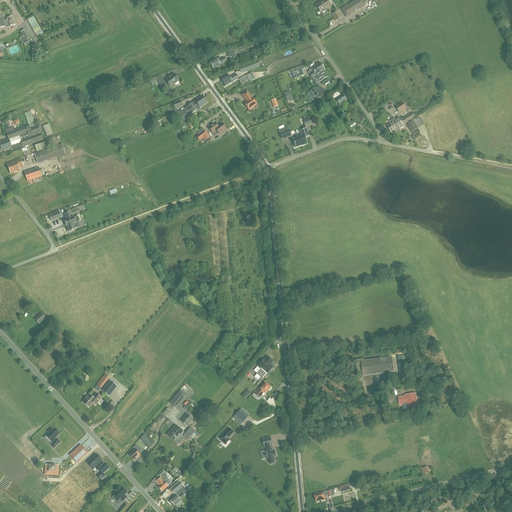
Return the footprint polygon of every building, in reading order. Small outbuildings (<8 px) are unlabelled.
[(321,0),(322,1),(316,5),(321,12),(331,5),(327,0),(321,0)] [(346,17),(365,5),(361,0),(356,0),(341,9),(346,17)] [(338,11),(332,15),(336,21),(342,17),(338,11)] [(0,13),(0,29),(6,27),(6,28),(15,25),(12,16),(7,19),(7,20),(4,21),(1,13),(0,13)] [(25,46),(32,42),(24,30),(21,32),(26,41),(22,43),(25,46)] [(230,60),(229,59),(233,58),(232,55),(235,54),(239,52),(238,51),(246,48),(245,45),(233,50),(233,49),(226,52),(228,57),(224,58),(224,57),(221,59),(219,57),(216,59),(209,63),(213,69),(220,65),(226,61),(230,60)] [(313,71),(309,74),(312,78),(313,80),(317,78),(319,82),(327,77),(322,71),(324,70),(319,62),(311,68),(313,71)] [(291,73),(299,70),(304,69),(303,65),(290,70),(291,73)] [(303,69),(292,74),(294,79),(305,74),(303,69)] [(162,88),(167,83),(170,87),(179,81),(174,74),(164,81),(160,76),(155,78),(162,88)] [(223,83),(225,86),(232,82),(238,79),(235,74),(230,77),(229,75),(221,80),(222,80),(221,81),(222,83),(223,83)] [(249,74),(243,77),(239,79),(243,86),(244,85),(243,83),(245,82),(246,85),(249,83),(247,81),(248,80),(249,82),(252,80),(249,74)] [(248,110),(256,104),(251,98),(246,91),(242,95),(246,101),(244,103),(248,110)] [(330,97),(335,103),(338,104),(339,106),(341,108),(343,107),(343,106),(342,104),(347,101),(342,94),(336,98),(334,95),(330,97)] [(186,112),(204,99),(201,96),(194,101),(183,108),(186,112)] [(206,103),(204,99),(186,112),(185,112),(183,109),(177,112),(181,122),(186,120),(184,115),(185,116),(187,116),(196,110),(197,111),(200,109),(199,108),(206,103)] [(174,109),(182,106),(180,100),(172,103),(174,109)] [(406,108),(402,103),(396,107),(400,113),(406,108)] [(30,123),(36,121),(32,111),(26,113),(30,123)] [(404,118),(407,123),(416,118),(413,112),(404,118)] [(422,135),(418,129),(425,124),(418,113),(414,115),(417,119),(407,125),(411,133),(412,132),(414,136),(412,137),(414,141),(422,135)] [(399,118),(395,120),(394,118),(391,120),(393,122),(387,125),(392,133),(398,129),(404,126),(404,125),(407,123),(404,118),(400,120),(399,118)] [(50,123),(45,125),(48,134),(53,133),(50,123)] [(220,129),(218,126),(217,127),(214,123),(208,128),(212,133),(216,131),(220,129)] [(221,124),(218,126),(220,129),(216,131),(212,133),(214,137),(218,134),(219,135),(226,130),(221,124)] [(29,125),(6,133),(9,139),(0,142),(0,144),(1,147),(0,147),(0,151),(0,152),(11,148),(12,151),(43,140),(38,126),(30,129),(29,125)] [(287,127),(279,131),(280,134),(282,139),(290,135),(288,130),(287,127)] [(302,136),(297,137),(292,140),(295,148),(301,146),(307,144),(305,138),(309,136),(306,128),(300,131),(302,136)] [(196,137),(199,141),(203,137),(203,138),(207,135),(205,131),(196,137)] [(62,144),(50,148),(48,149),(45,142),(34,145),(36,153),(34,154),(37,163),(65,154),(62,144)] [(24,167),(20,159),(11,162),(7,164),(11,174),(20,171),(19,169),(24,167)] [(41,176),(38,167),(24,172),(27,181),(41,176)] [(48,215),(51,221),(61,217),(59,212),(48,215)] [(75,228),(77,227),(76,223),(76,222),(78,221),(79,221),(77,217),(74,218),(74,217),(71,218),(69,212),(64,214),(66,219),(67,220),(64,221),(66,227),(67,227),(69,232),(75,230),(74,228),(75,228)] [(45,318),(41,313),(34,320),(38,324),(45,318)] [(268,365),(270,365),(270,363),(272,361),(267,357),(264,360),(264,359),(258,366),(260,368),(260,369),(263,369),(264,370),(268,365)] [(364,376),(393,372),(391,357),(362,362),(364,376)] [(407,379),(405,363),(398,364),(400,380),(407,379)] [(263,369),(260,369),(257,374),(262,379),(267,374),(273,367),(270,365),(268,365),(264,370),(263,369)] [(109,378),(105,374),(97,385),(101,388),(109,378)] [(117,387),(110,381),(102,391),(109,396),(117,387)] [(265,393),(270,388),(265,383),(255,394),(259,397),(264,392),(265,393)] [(184,397),(178,392),(169,403),(175,408),(184,397)] [(95,405),(101,398),(96,393),(92,398),(88,395),(86,398),(83,403),(88,407),(92,403),(95,405)] [(408,410),(418,409),(415,394),(408,395),(408,396),(399,398),(400,404),(407,403),(408,410)] [(241,409),(235,415),(243,422),(249,416),(241,409)] [(188,426),(189,425),(193,419),(186,414),(180,421),(187,427),(188,426)] [(54,426),(53,425),(50,428),(51,429),(48,432),(53,437),(55,438),(52,441),(55,444),(62,438),(59,435),(58,436),(56,434),(61,430),(56,425),(54,426)] [(175,442),(184,432),(176,425),(167,435),(175,442)] [(228,428),(219,438),(225,444),(229,440),(228,438),(233,433),(228,428)] [(140,439),(146,445),(151,441),(144,434),(140,439)] [(270,464),(274,463),(274,461),(275,461),(274,457),(276,456),(275,452),(273,452),(272,449),(271,449),(270,445),(267,446),(265,439),(262,440),(264,447),(265,446),(266,450),(265,450),(266,454),(265,454),(266,458),(267,458),(268,463),(269,462),(270,464)] [(88,452),(81,445),(70,455),(77,463),(88,452)] [(138,453),(141,450),(139,447),(137,445),(133,448),(135,449),(129,455),(134,460),(140,455),(138,453)] [(102,461),(96,454),(87,463),(93,469),(102,461)] [(103,474),(109,469),(104,463),(98,469),(98,470),(94,473),(101,480),(105,476),(103,474)] [(168,484),(171,482),(166,477),(162,480),(160,478),(156,482),(159,486),(157,487),(162,492),(168,486),(166,484),(167,483),(168,484)] [(174,486),(170,490),(174,494),(175,493),(183,486),(179,482),(174,486)] [(176,495),(170,500),(170,501),(170,502),(171,503),(172,503),(174,506),(180,500),(185,496),(181,492),(185,489),(183,486),(175,493),(177,495),(176,495)] [(116,501),(118,500),(120,499),(122,501),(127,497),(124,495),(125,494),(126,494),(127,493),(125,492),(121,487),(120,489),(119,487),(115,491),(116,492),(113,495),(114,496),(113,497),(116,501)] [(329,497),(332,496),(330,490),(314,494),(316,502),(325,500),(325,497),(329,496),(329,497)]
